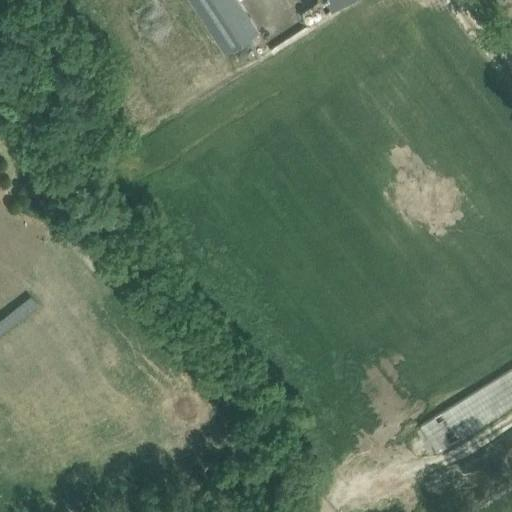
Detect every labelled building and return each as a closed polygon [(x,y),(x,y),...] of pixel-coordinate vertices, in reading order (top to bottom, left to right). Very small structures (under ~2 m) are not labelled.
[(85,0),(134,72),(104,92),(131,132),(222,77),(216,68),(195,71),(166,89),(130,29),(165,8),(177,27),(185,22),(205,54),(225,50),(259,28),(241,0),(85,0)] [(325,0),(331,8),(343,0),(325,0)] [(511,127),(419,0),(371,0),(366,4),(495,180),(481,171),(361,7),(348,16),(501,226),(488,231),(485,237),(509,271),(472,248),(485,283),(460,268),(455,276),(478,308),(443,286),(439,294),(485,357),(499,347),(495,333),(509,342),(511,339),(511,127)] [(314,5),(302,8),(305,21),(317,18),(314,5)] [(412,116),(338,21),(325,31),(398,127),(412,116)] [(380,148),(395,137),(321,31),(307,42),(380,148)] [(374,144),(296,47),(282,58),(361,155),(374,144)] [(340,142),(279,58),(265,68),(325,153),(340,142)] [(325,158),(258,70),(244,81),(310,169),(325,158)] [(511,367),(421,424),(438,452),(511,406),(511,367)] [(331,453),(344,443),(314,404),(300,415),(331,453)]
